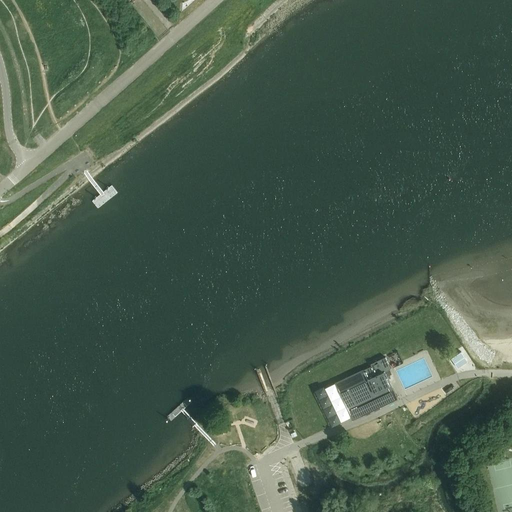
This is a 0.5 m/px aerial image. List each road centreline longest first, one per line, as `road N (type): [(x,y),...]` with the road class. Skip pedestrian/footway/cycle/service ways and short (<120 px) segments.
road 1 (unclassified): [(29,165),(213,0)]
road 2 (unclassified): [(511,374),(462,376),(378,413)]
road 3 (track): [(32,128),(30,72),(0,0)]
